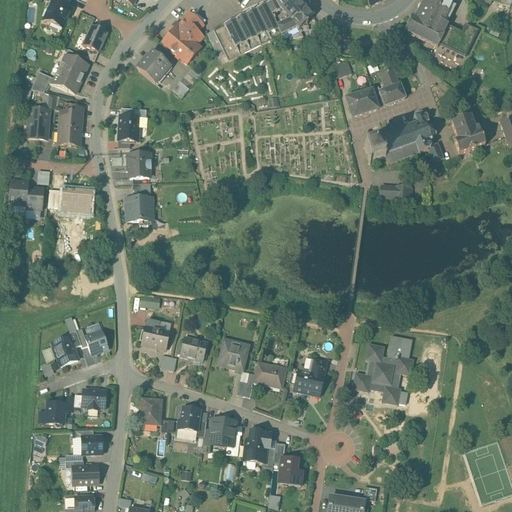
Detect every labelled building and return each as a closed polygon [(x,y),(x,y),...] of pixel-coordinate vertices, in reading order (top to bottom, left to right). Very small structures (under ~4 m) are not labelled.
[(72,9),(60,3),(61,1),(58,0),(57,0),(56,2),(53,0),(44,21),(62,29),(72,9)] [(278,0),(275,4),(276,5),(300,31),(306,24),(307,25),(309,24),(308,23),(313,18),(314,18),(313,16),(306,9),(306,8),(298,0),(278,0)] [(365,0),(370,9),(386,0),(365,0)] [(456,7),(441,0),(424,0),(415,20),(411,18),(404,33),(435,49),(436,49),(447,26),(456,7)] [(511,2),(511,0),(492,0),(491,2),(510,9),(511,2)] [(268,9),(225,28),(230,39),(219,45),(228,63),(266,45),(298,29),(299,31),(300,31),(276,5),(277,8),(270,11),(269,10),(268,9)] [(199,25),(191,18),(184,19),(177,28),(179,29),(177,32),(196,48),(196,47),(203,39),(197,34),(200,31),(199,25)] [(462,34),(447,27),(447,26),(436,49),(437,49),(438,46),(464,58),(477,32),(465,27),(462,34)] [(107,35),(91,28),(82,48),(89,51),(98,55),(107,35)] [(225,28),(214,34),(219,45),(230,39),(225,28)] [(196,48),(177,32),(172,37),(171,36),(162,46),(187,66),(200,51),(196,47),(196,48)] [(98,55),(89,51),(88,54),(84,52),(81,58),(94,64),(98,55)] [(79,57),(67,52),(65,57),(77,63),(79,57)] [(171,68),(151,52),(136,70),(153,84),(161,74),(164,77),(171,68)] [(394,53),(385,64),(391,69),(400,58),(394,53)] [(54,82),(52,87),(67,94),(67,93),(75,97),(88,68),(77,63),(65,57),(54,82)] [(343,66),(331,70),(335,81),(347,76),(343,66)] [(200,78),(191,70),(187,75),(196,83),(200,78)] [(393,71),(379,77),(385,92),(379,94),(384,109),(405,101),(399,86),(393,71)] [(54,82),(38,75),(31,92),(44,95),(48,85),(52,87),(54,82)] [(187,75),(179,84),(188,92),(196,83),(187,75)] [(378,90),(345,100),(352,120),(378,111),(384,109),(379,94),(378,90)] [(71,102),(59,99),(56,111),(62,112),(63,106),(69,108),(71,102)] [(279,99),(272,100),(273,109),(280,108),(279,99)] [(49,112),(29,110),(27,139),(47,141),(49,112)] [(373,147),(366,149),(364,147),(362,150),(365,151),(365,154),(364,154),(365,154),(365,155),(366,155),(368,154),(370,158),(368,159),(367,159),(367,160),(366,160),(367,160),(368,163),(367,165),(370,166),(371,164),(382,160),(385,161),(387,167),(388,166),(387,165),(395,162),(396,163),(397,163),(396,162),(403,160),(403,161),(404,160),(404,159),(410,157),(411,158),(411,157),(417,154),(418,156),(418,155),(419,157),(420,156),(420,155),(426,153),(427,154),(428,153),(432,165),(442,161),(437,146),(433,148),(431,143),(432,143),(431,141),(434,137),(436,138),(436,136),(434,136),(432,131),(434,130),(432,129),(431,130),(426,129),(425,124),(427,123),(429,124),(429,123),(428,122),(426,117),(427,116),(425,115),(425,117),(422,118),(421,116),(422,114),(421,113),(420,115),(415,117),(414,116),(413,117),(414,118),(417,125),(409,128),(409,127),(407,127),(408,128),(402,130),(401,129),(400,130),(401,131),(395,133),(394,132),(393,132),(393,133),(387,136),(386,134),(385,135),(386,136),(378,139),(376,138),(376,139),(377,140),(379,142),(375,141),(373,142),(372,144),(373,147)] [(70,115),(60,115),(58,147),(79,148),(81,116),(70,115)] [(139,119),(119,118),(117,143),(130,144),(137,144),(139,119)] [(474,128),(470,118),(464,121),(464,120),(457,123),(451,125),(457,142),(453,143),(458,157),(468,153),(468,154),(470,153),(473,152),(473,151),(475,151),(475,150),(484,147),(479,133),(478,130),(477,127),(474,128)] [(511,120),(503,124),(502,121),(499,123),(500,125),(499,125),(507,147),(511,145),(511,120)] [(151,153),(125,154),(126,180),(152,179),(151,153)] [(28,185),(11,184),(9,207),(26,208),(27,190),(28,185)] [(150,186),(132,186),(132,200),(150,200),(150,186)] [(408,189),(396,188),(396,189),(381,188),(380,200),(395,201),(395,204),(407,204),(408,189)] [(42,192),(27,190),(26,208),(26,211),(38,212),(41,212),(41,208),(43,206),(43,203),(42,201),(42,192)] [(86,197),(70,196),(70,194),(55,192),(53,205),(54,205),(54,215),(72,217),(71,224),(84,225),(86,197)] [(132,200),(127,201),(127,213),(126,213),(127,224),(139,224),(139,228),(148,228),(152,224),(151,200),(150,200),(132,200)] [(53,205),(47,205),(46,222),(54,223),(54,215),(54,205),(53,205)] [(38,212),(26,211),(25,218),(38,219),(38,212)] [(157,310),(158,300),(140,298),(139,308),(157,310)] [(159,324),(146,322),(141,348),(165,353),(169,335),(157,332),(159,324)] [(76,333),(67,336),(68,339),(69,339),(73,350),(81,347),(76,333)] [(107,351),(101,333),(84,339),(91,357),(107,351)] [(384,349),(368,346),(365,362),(368,363),(365,378),(355,376),(351,391),(367,394),(368,391),(383,394),(381,405),(397,407),(397,406),(405,407),(407,395),(399,394),(400,392),(397,391),(400,376),(410,378),(413,362),(408,361),(412,342),(391,338),(386,360),(382,359),(384,349)] [(68,339),(52,345),(53,348),(52,351),(55,359),(57,360),(60,368),(78,362),(73,350),(69,339),(68,339)] [(206,346),(185,341),(185,340),(184,340),(179,359),(202,365),(207,346),(206,346)] [(233,349),(219,346),(213,367),(241,374),(242,374),(249,348),(234,344),(233,349)] [(170,360),(163,358),(160,371),(167,373),(170,360)] [(176,361),(170,360),(167,373),(173,374),(176,361)] [(327,365),(314,362),(313,369),(325,372),(326,365),(327,365)] [(50,365),(41,368),(45,378),(54,374),(50,365)] [(286,372),(258,365),(255,377),(253,384),(253,385),(281,392),(286,372)] [(325,372),(313,369),(311,377),(298,374),(298,373),(297,373),(295,385),(293,394),(294,393),(305,396),(306,394),(319,397),(318,400),(319,400),(324,379),(323,379),(325,372)] [(297,373),(292,371),(289,384),(295,385),(297,373)] [(249,375),(242,374),(241,374),(239,383),(246,385),(249,375)] [(255,377),(249,375),(246,385),(246,387),(251,388),(252,384),(253,384),(255,377)] [(246,385),(239,383),(236,396),(243,398),(246,387),(246,385)] [(251,388),(246,387),(243,398),(249,399),(252,389),(251,388)] [(99,392),(91,391),(91,392),(83,391),(82,397),(81,409),(88,410),(88,412),(97,412),(97,410),(104,411),(105,393),(99,393),(99,392)] [(82,397),(74,396),(74,399),(73,408),(81,409),(82,397)] [(161,403),(141,401),(139,426),(159,427),(161,403)] [(64,405),(48,404),(47,414),(46,423),(46,424),(54,425),(55,426),(55,428),(56,428),(58,429),(59,429),(61,428),(62,427),(62,425),(63,426),(64,405)] [(199,412),(182,410),(181,422),(178,421),(177,431),(188,433),(189,430),(196,431),(197,431),(198,423),(199,412)] [(47,414),(39,414),(39,423),(46,423),(47,414)] [(235,424),(212,422),(210,444),(220,446),(219,447),(232,448),(233,437),(235,424)] [(206,424),(198,423),(197,431),(196,431),(195,437),(204,439),(206,424)] [(266,435),(250,433),(249,441),(246,442),(243,463),(263,465),(264,465),(266,450),(268,451),(269,450),(270,439),(266,435)] [(37,435),(34,443),(43,447),(47,439),(37,435)] [(101,439),(80,439),(80,458),(102,457),(101,439)] [(285,446),(276,445),(275,451),(273,465),(280,466),(281,460),(283,460),(285,446)] [(268,451),(266,450),(264,465),(263,465),(262,471),(272,472),(273,465),(275,451),(269,450),(268,451)] [(283,460),(281,460),(280,466),(277,486),(300,489),(302,474),(296,474),(298,462),(283,460)] [(83,468),(72,469),(73,487),(98,486),(97,468),(83,468)] [(191,472),(182,472),(181,481),(190,481),(191,472)] [(141,479),(157,483),(158,477),(143,473),(141,479)] [(185,490),(178,496),(183,501),(190,495),(185,490)] [(375,497),(364,495),(363,504),(364,501),(374,503),(375,497)] [(280,499),(269,497),(267,509),(278,511),(280,499)] [(93,511),(93,498),(74,499),(74,511),(93,511)] [(119,499),(118,507),(129,508),(131,501),(119,499)] [(345,511),(347,501),(330,499),(327,511),(345,511)] [(363,504),(347,501),(345,511),(362,511),(363,504)]
